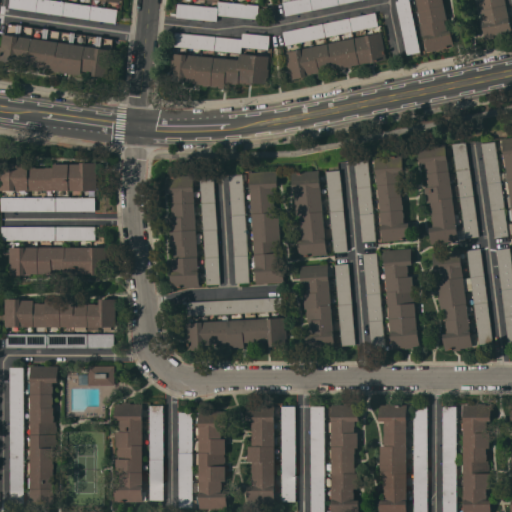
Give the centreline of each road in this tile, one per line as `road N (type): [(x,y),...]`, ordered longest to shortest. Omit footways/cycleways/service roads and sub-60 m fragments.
road 1 (residential): [(511,377),(190,377),(158,356),(136,196),(152,0)]
road 2 (tertiary): [(511,72),(235,127)]
